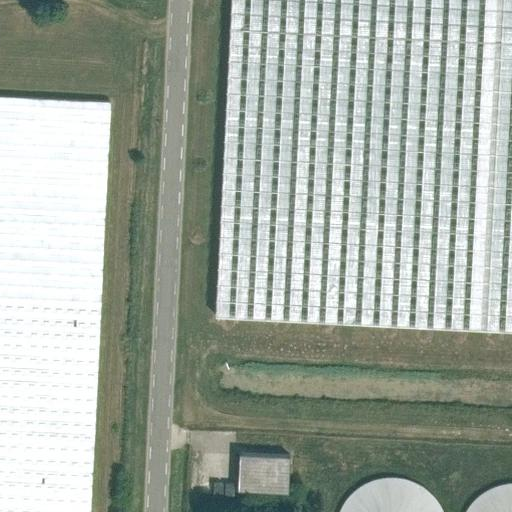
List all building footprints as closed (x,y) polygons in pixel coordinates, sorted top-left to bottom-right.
[(511,0),(230,0),(215,315),(511,330),(511,0)] [(0,511),(89,511),(98,319),(109,101),(0,95),(0,511)] [(287,491),(289,455),(238,453),(237,489),(287,491)] [(442,511),(442,510),(439,505),(437,501),(434,497),(430,494),(427,490),(423,487),(419,485),(414,482),(410,480),(405,479),(400,478),(395,477),(390,477),(386,477),(381,478),(376,479),(371,480),(367,482),(362,484),(358,487),(354,490),(350,493),(347,497),(344,501),(341,505),(339,509),(338,511),(442,511)] [(511,511),(511,482),(509,483),(504,483),(499,484),(494,486),(490,488),(486,490),(481,493),(478,496),(474,499),(471,503),(468,506),(465,511),(464,511),(511,511)] [(221,497),(222,484),(213,483),(213,497),(221,497)] [(233,495),(233,484),(224,484),(224,495),(233,495)]
